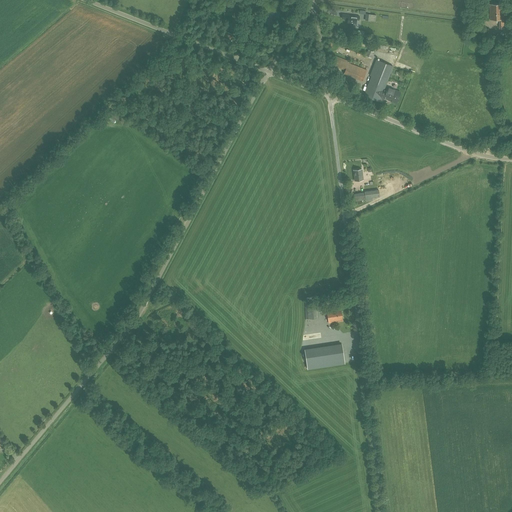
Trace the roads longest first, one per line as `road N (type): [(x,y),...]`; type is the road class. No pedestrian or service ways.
road 1 (unclassified): [(0,482),(140,312),(268,71)]
road 2 (unclassified): [(382,511),(328,95)]
road 3 (unclassified): [(268,71),(86,0)]
road 4 (unclassified): [(511,160),(477,154),(328,95)]
